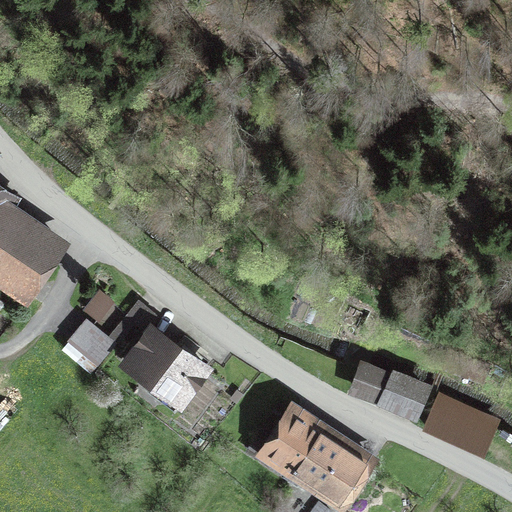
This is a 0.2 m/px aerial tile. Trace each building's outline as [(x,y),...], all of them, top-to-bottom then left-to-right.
[(0,280),(11,288),(13,285),(27,295),(62,243),(7,206),(14,196),(0,186),(0,280)] [(99,291),(86,307),(99,316),(111,300),(99,291)] [(363,328),(372,311),(345,297),(336,314),(363,328)] [(144,328),(155,314),(138,300),(110,334),(118,341),(135,321),(144,328)] [(70,340),(98,364),(116,342),(88,318),(70,340)] [(181,401),(206,366),(152,326),(126,361),(181,401)] [(468,356),(467,357),(448,351),(443,364),(483,379),(490,364),(468,356)] [(354,386),(415,411),(427,383),(395,369),(393,374),(363,362),(354,386)] [(483,451),(497,421),(439,395),(425,425),(483,451)] [(366,461),(280,403),(249,449),(298,482),(304,473),(341,498),(366,461)] [(332,511),(318,502),(310,511),(332,511)]
